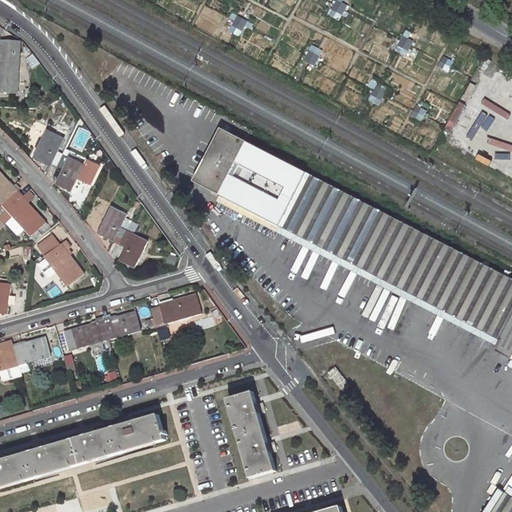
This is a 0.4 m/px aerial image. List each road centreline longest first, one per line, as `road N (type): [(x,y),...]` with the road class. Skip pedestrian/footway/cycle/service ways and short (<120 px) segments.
road 1 (tertiary): [(0,4),(52,50),(207,267)]
road 2 (residential): [(0,429),(266,351)]
road 3 (tertiary): [(266,351),(397,511)]
road 4 (residential): [(0,145),(128,293)]
road 5 (unknown): [(466,511),(485,411),(498,397),(511,401)]
road 6 (residential): [(0,329),(128,293)]
